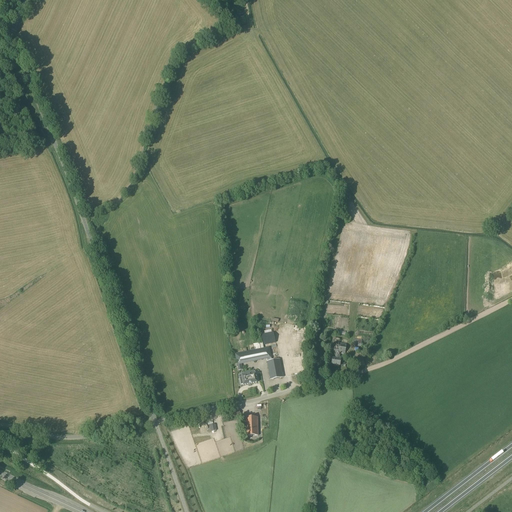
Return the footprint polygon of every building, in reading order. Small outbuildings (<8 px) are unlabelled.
[(261,337),(263,345),(272,343),(271,335),(261,337)] [(344,355),(346,344),(339,343),(339,340),(333,339),(331,353),(335,354),(334,359),(332,358),(331,365),(339,366),(340,360),(339,359),(340,354),(344,355)] [(254,351),(246,352),(249,363),(256,361),(254,351)] [(362,358),(354,359),(355,368),(363,366),(362,358)] [(279,360),(267,362),(270,380),(282,378),(279,360)] [(255,374),(254,372),(245,374),(246,376),(241,377),(241,378),(239,378),(241,386),(243,385),(243,386),(250,384),(257,383),(255,374)] [(221,421),(241,417),(239,409),(220,414),(221,421)] [(245,436),(258,436),(257,418),(244,418),(245,436)] [(505,471),(501,479),(505,481),(509,474),(505,471)]
